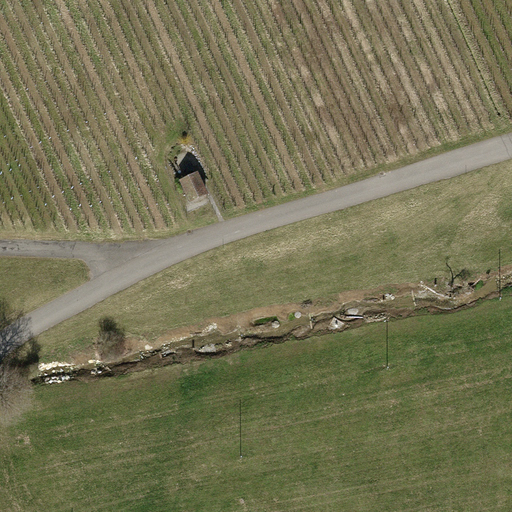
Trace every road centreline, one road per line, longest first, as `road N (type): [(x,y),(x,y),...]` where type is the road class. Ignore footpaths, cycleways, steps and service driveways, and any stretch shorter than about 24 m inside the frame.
road 1 (track): [(511,147),(239,226),(142,263),(0,346)]
road 2 (track): [(142,263),(108,252),(0,247)]
